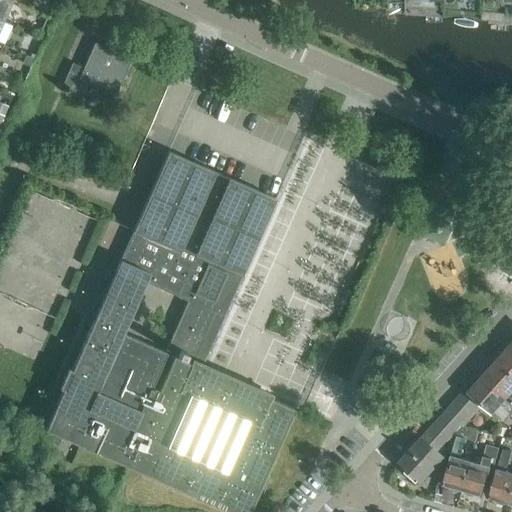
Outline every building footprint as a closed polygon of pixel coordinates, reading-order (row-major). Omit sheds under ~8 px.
[(9,0),(0,0),(0,19),(2,20),(10,1),(9,0)] [(72,63),(62,85),(83,95),(88,83),(115,95),(131,59),(95,43),(84,68),(72,63)] [(26,55),(22,62),(29,66),(33,58),(26,55)] [(29,141),(42,147),(49,133),(35,126),(29,141)] [(93,321),(72,370),(68,368),(59,388),(63,389),(45,430),(127,466),(230,511),(248,511),(294,410),(295,409),(201,368),(276,199),(275,199),(168,151),(167,155),(133,230),(130,238),(116,269),(93,320),(93,321)] [(511,343),(498,359),(511,372),(511,343)] [(511,372),(498,359),(483,375),(511,400),(511,372)] [(511,400),(483,375),(469,391),(491,411),(500,402),(511,412),(511,400)] [(463,394),(424,437),(423,437),(400,461),(408,468),(404,472),(416,482),(419,478),(421,480),(443,455),(436,449),(441,444),(449,447),(453,434),(450,434),(460,423),(462,425),(478,407),(463,394)] [(460,489),(462,490),(470,460),(459,457),(465,438),(457,436),(443,484),(449,486),(451,489),(457,491),(460,489)] [(470,460),(462,490),(464,490),(466,494),(472,495),(475,493),(481,495),(489,467),(493,467),(499,447),(487,444),(481,463),(470,460)] [(506,502),(508,503),(511,489),(511,472),(505,470),(511,451),(503,449),(489,497),(495,499),(497,502),(503,504),(506,502)]
